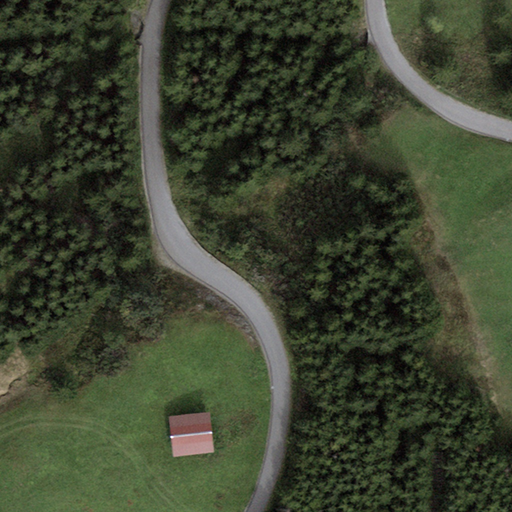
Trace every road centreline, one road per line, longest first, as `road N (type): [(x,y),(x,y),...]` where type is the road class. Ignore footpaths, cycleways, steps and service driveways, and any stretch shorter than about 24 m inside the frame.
road 1 (track): [(160,0),(149,84),(164,221),(182,251),(252,307),(280,375),(272,469),(255,511)]
road 2 (track): [(511,132),(464,118),(417,87),(381,41),(373,0)]
